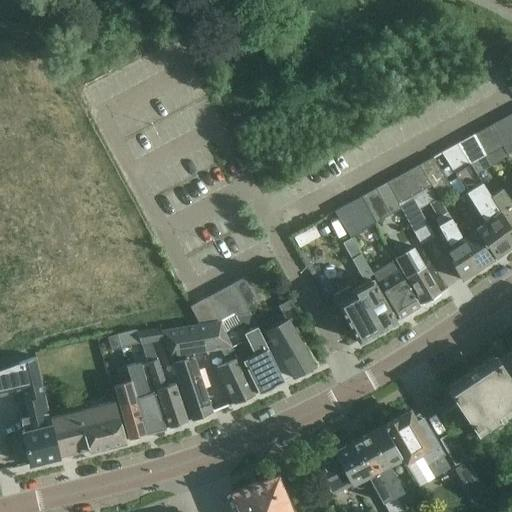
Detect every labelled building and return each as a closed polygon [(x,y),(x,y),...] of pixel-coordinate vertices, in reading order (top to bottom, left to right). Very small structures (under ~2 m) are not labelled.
[(16,78),(49,64),(38,40),(5,54),(16,78)] [(3,102),(10,121),(30,114),(23,94),(3,102)] [(511,150),(511,114),(511,115),(491,126),(507,154),(511,150)] [(507,154),(491,126),(475,135),(494,165),(508,156),(507,154)] [(494,165),(475,135),(457,145),(471,165),(471,164),(477,174),(494,165)] [(471,165),(457,145),(442,153),(455,174),(471,165)] [(75,153),(0,184),(0,358),(54,336),(66,323),(84,321),(95,309),(93,292),(76,277),(88,263),(99,251),(100,251),(115,234),(114,226),(109,222),(117,218),(103,185),(92,186),(91,184),(80,174),(77,166),(75,153)] [(433,158),(419,166),(430,187),(437,198),(452,189),(433,158)] [(494,258),(511,245),(511,230),(494,200),(491,196),(477,174),(471,164),(471,165),(455,174),(474,205),(465,210),(472,220),(494,258)] [(430,187),(419,166),(408,171),(420,192),(430,187)] [(420,192),(408,171),(398,177),(410,198),(420,192)] [(410,198),(398,177),(388,183),(399,204),(410,198)] [(399,204),(388,183),(376,189),(391,215),(401,209),(398,204),(399,204)] [(419,208),(429,203),(430,202),(437,198),(430,187),(420,192),(410,198),(399,204),(398,204),(401,209),(421,244),(434,236),(419,208)] [(376,189),(362,197),(376,223),(391,215),(376,189)] [(511,206),(501,189),(491,196),(494,200),(511,230),(511,206)] [(376,223),(362,197),(347,205),(362,231),(376,223)] [(347,205),(335,212),(349,238),(352,236),(362,231),(347,205)] [(476,270),(462,248),(467,245),(457,229),(448,214),(436,221),(444,234),(441,236),(447,249),(445,250),(462,280),(476,270)] [(494,258),(472,220),(457,229),(467,245),(462,248),(476,270),(494,258)] [(400,319),(400,318),(374,275),(353,239),(344,244),(366,284),(353,292),(350,287),(333,297),(358,342),(400,319)] [(406,253),(396,259),(422,305),(440,295),(419,259),(412,263),(406,253)] [(374,275),(400,318),(420,307),(401,274),(394,263),(374,275)] [(261,302),(248,277),(235,284),(248,309),(261,302)] [(251,313),(248,309),(235,284),(210,297),(223,322),(236,315),(239,319),(251,313)] [(223,322),(210,297),(191,307),(200,326),(223,322)] [(284,382),(251,313),(239,319),(256,355),(244,361),(260,393),(284,382)] [(290,320),(289,320),(267,332),(275,348),(277,347),(293,378),(315,367),(290,320)] [(223,322),(200,326),(208,351),(221,349),(233,347),(223,322)] [(193,353),(208,351),(200,326),(163,332),(165,340),(192,422),(212,413),(193,353)] [(165,340),(163,332),(162,328),(139,332),(143,342),(143,343),(165,340)] [(119,335),(122,347),(143,342),(139,332),(139,330),(119,335)] [(122,347),(119,335),(111,337),(114,351),(122,349),(122,347)] [(254,396),(233,347),(221,349),(227,363),(217,367),(234,405),(254,396)] [(511,352),(497,362),(494,358),(448,388),(453,395),(435,407),(446,423),(463,412),(479,436),(511,414),(511,352)] [(59,458),(50,419),(44,388),(43,388),(37,358),(19,365),(18,361),(0,367),(0,399),(24,393),(28,410),(20,412),(24,432),(22,432),(29,465),(59,458)] [(188,423),(176,384),(165,387),(157,361),(149,364),(169,429),(188,423)] [(166,430),(155,392),(154,393),(146,363),(138,366),(129,368),(147,435),(166,430)] [(119,371),(123,386),(114,388),(129,440),(147,435),(129,368),(119,371)] [(59,458),(125,442),(115,402),(50,419),(59,458)] [(411,414),(407,413),(384,427),(403,459),(419,487),(433,479),(425,465),(443,455),(436,445),(437,444),(420,414),(413,418),(411,414)] [(403,459),(384,427),(360,439),(395,497),(405,491),(390,466),(403,459)] [(469,461),(452,434),(441,441),(456,468),(469,461)] [(403,511),(395,497),(360,439),(335,452),(335,453),(315,463),(331,495),(352,485),(353,485),(353,486),(354,487),(355,488),(356,489),(358,489),(359,490),(360,489),(361,489),(362,489),(364,488),(364,487),(365,487),(365,486),(366,485),(366,483),(366,481),(365,480),(364,479),(366,478),(371,486),(372,485),(382,502),(383,501),(389,511),(403,511)] [(286,504),(276,478),(233,494),(240,511),(290,511),(287,503),(286,504)]
